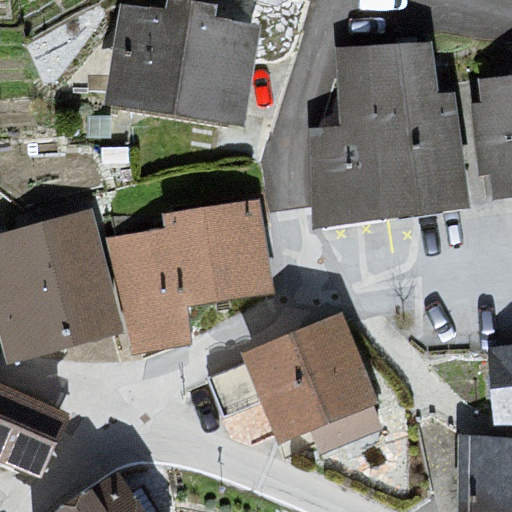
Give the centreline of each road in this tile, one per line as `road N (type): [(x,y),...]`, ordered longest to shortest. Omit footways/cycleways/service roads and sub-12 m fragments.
road 1 (residential): [(307,0),(258,170),(287,322)]
road 2 (residential): [(104,415),(336,511)]
road 3 (residential): [(287,322),(511,276)]
road 4 (residential): [(104,415),(287,322)]
road 5 (residential): [(104,415),(24,511)]
